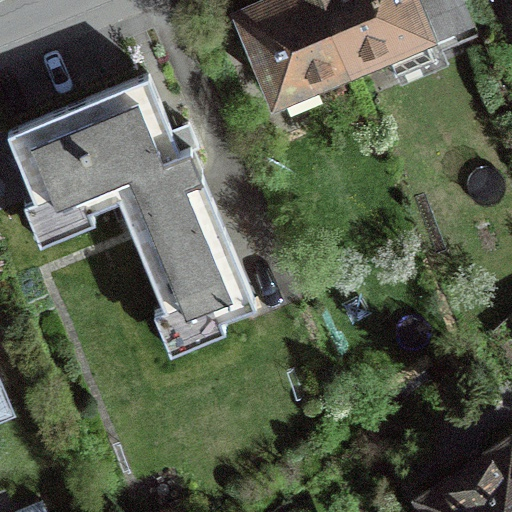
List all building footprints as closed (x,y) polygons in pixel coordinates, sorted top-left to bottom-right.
[(276,92),(351,61),(325,0),(270,0),(243,11),(241,20),(250,41),(256,44),(276,92)] [(325,0),(351,61),(422,31),(430,50),(477,30),(463,0),(325,0)] [(10,130),(47,221),(120,191),(177,331),(241,304),(189,177),(201,172),(191,147),(179,151),(147,74),(10,130)] [(511,511),(511,438),(511,437),(424,494),(435,511),(511,511)] [(14,511),(46,511),(42,500),(14,511)]
